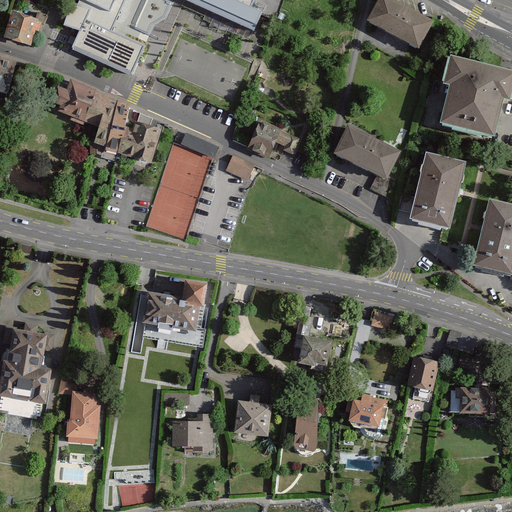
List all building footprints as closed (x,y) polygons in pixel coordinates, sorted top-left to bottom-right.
[(83,0),(80,8),(71,5),(65,26),(82,33),(75,49),(103,61),(133,73),(145,46),(114,33),(117,28),(128,0),(83,0)] [(149,0),(138,29),(150,34),(160,38),(176,1),(172,0),(149,0)] [(186,0),(186,2),(255,32),(263,15),(253,10),(256,2),(251,0),(186,0)] [(399,0),(377,0),(368,17),(419,46),(434,19),(399,0)] [(39,21),(13,12),(5,37),(31,45),(39,21)] [(511,67),(451,52),(444,80),(450,82),(450,110),(441,120),(495,133),(504,123),(504,97),(511,99),(511,93),(511,67)] [(15,63),(0,59),(0,89),(9,92),(15,63)] [(61,113),(86,122),(97,92),(72,83),(69,91),(59,88),(53,103),(59,105),(63,106),(61,113)] [(130,105),(97,92),(86,122),(100,128),(103,119),(122,126),(130,105)] [(135,130),(122,126),(103,119),(100,128),(95,143),(126,155),(135,130)] [(402,148),(349,122),(335,150),(387,176),(402,148)] [(135,130),(126,155),(152,164),(164,133),(137,123),(135,130)] [(300,140),(261,123),(249,150),(269,159),(277,143),(287,147),(285,152),(293,156),(300,140)] [(219,146),(186,133),(181,144),(214,157),(219,146)] [(464,163),(427,154),(411,217),(449,227),(464,163)] [(255,165),(234,155),(227,170),(248,180),(255,165)] [(511,208),(492,204),(475,267),(511,276),(511,208)] [(186,299),(149,293),(145,325),(195,332),(199,306),(204,307),(207,286),(188,283),(186,299)] [(375,309),(371,325),(390,330),(395,313),(375,309)] [(312,320),(303,318),(298,347),(303,348),(301,362),(326,367),(330,342),(309,338),(312,320)] [(25,331),(8,329),(6,344),(13,345),(11,364),(4,363),(0,395),(0,396),(48,402),(52,371),(43,370),(45,351),(53,352),(55,336),(38,334),(39,324),(26,323),(25,331)] [(478,341),(453,333),(449,347),(474,355),(478,341)] [(440,364),(417,358),(410,385),(433,391),(440,364)] [(62,375),(58,393),(77,393),(77,376),(62,375)] [(286,383),(271,382),(270,389),(274,390),(272,404),(283,406),(286,383)] [(498,391),(454,390),(454,412),(497,413),(498,391)] [(97,394),(75,393),(74,423),(69,422),(69,439),(99,441),(101,408),(97,408),(97,394)] [(388,404),(353,394),(348,412),(354,414),(352,421),(381,429),(388,404)] [(191,396),(166,397),(166,406),(191,405),(191,396)] [(251,404),(239,403),(236,435),(270,438),(272,407),(260,405),(261,397),(252,396),(251,404)] [(318,400),(301,399),(298,448),(315,449),(318,400)] [(200,424),(176,424),(177,445),(200,445),(200,452),(212,452),(212,416),(200,416),(200,424)]
